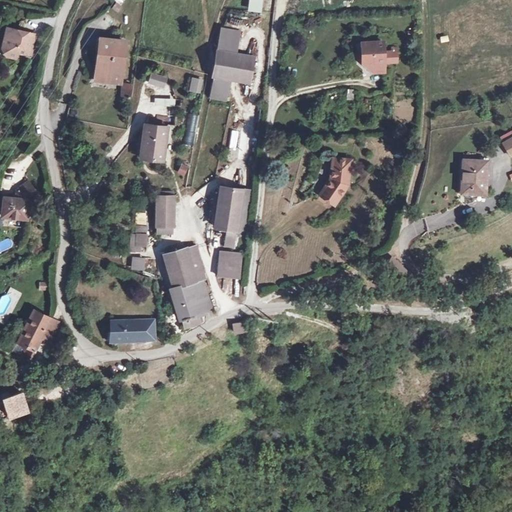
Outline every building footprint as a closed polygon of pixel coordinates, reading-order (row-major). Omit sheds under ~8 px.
[(262,12),(262,0),(248,0),(248,12),(262,12)] [(111,9),(119,13),(122,6),(115,2),(111,9)] [(34,32),(6,31),(3,52),(10,58),(18,59),(18,53),(33,53),(34,32)] [(128,43),(105,40),(100,75),(112,76),(111,81),(122,82),(128,43)] [(382,47),(360,48),(360,69),(370,69),(371,77),(382,77),(382,47)] [(251,62),(218,56),(213,78),(246,84),(251,62)] [(147,83),(164,89),(168,78),(151,72),(147,83)] [(201,93),(204,80),(192,77),(189,90),(201,93)] [(193,144),(199,115),(188,113),(182,142),(193,144)] [(171,132),(149,128),(143,158),(164,161),(171,132)] [(496,140),(503,155),(511,150),(511,134),(511,135),(506,135),(496,140)] [(489,160),(466,158),(465,190),(486,192),(489,160)] [(332,182),(318,203),(324,207),(326,205),(332,208),(347,188),(349,163),(335,162),(332,182)] [(180,163),(177,173),(186,176),(188,165),(180,163)] [(35,194),(26,182),(14,191),(19,198),(19,199),(2,199),(1,216),(25,217),(26,201),(35,194)] [(243,189),(222,187),(218,227),(238,229),(243,189)] [(171,196),(157,196),(158,225),(172,225),(171,196)] [(136,232),(146,232),(146,212),(135,212),(136,232)] [(147,252),(147,233),(129,233),(129,252),(147,252)] [(186,257),(197,255),(195,246),(184,250),(186,257)] [(170,289),(179,329),(201,324),(200,315),(207,314),(200,281),(203,280),(197,255),(186,257),(184,250),(164,255),(172,288),(170,289)] [(228,276),(230,251),(222,250),(220,276),(228,276)] [(230,251),(228,276),(241,277),(243,251),(230,251)] [(132,256),(130,269),(143,271),(145,258),(132,256)] [(38,290),(49,290),(48,281),(38,282),(38,290)] [(51,318),(33,309),(16,344),(22,348),(34,355),(41,340),(51,318)] [(60,323),(51,318),(41,340),(50,344),(60,323)] [(142,338),(143,319),(110,319),(109,337),(142,338)] [(153,320),(143,319),(142,338),(152,339),(153,320)] [(232,325),(234,336),(247,333),(245,322),(232,325)] [(333,358),(345,357),(343,338),(332,339),(333,358)] [(34,355),(22,348),(18,356),(31,363),(34,355)] [(28,393),(8,396),(12,415),(31,410),(28,393)]
